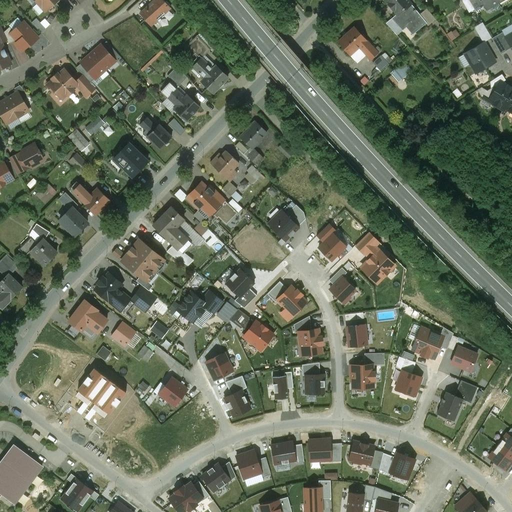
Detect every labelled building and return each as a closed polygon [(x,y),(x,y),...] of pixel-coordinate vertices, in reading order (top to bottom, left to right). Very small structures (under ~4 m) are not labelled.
[(34,0),(45,11),(49,7),(50,9),(56,3),(55,2),(57,0),(34,0)] [(153,0),(150,3),(147,5),(149,7),(140,15),(151,27),(158,20),(157,19),(164,13),(164,14),(171,9),(162,0),(153,0)] [(408,2),(407,0),(384,0),(396,14),(391,19),(402,30),(409,25),(415,32),(425,24),(426,23),(419,15),(408,2)] [(480,0),(468,0),(475,11),(484,6),(480,0)] [(498,3),(496,0),(480,0),(484,6),(486,9),(498,3)] [(435,19),(426,9),(419,15),(426,23),(425,24),(427,26),(435,19)] [(402,30),(391,19),(386,24),(396,35),(402,30)] [(23,22),(13,31),(10,33),(16,40),(18,42),(15,44),(22,52),(30,44),(31,45),(38,38),(23,22)] [(46,29),(39,22),(35,26),(41,33),(46,29)] [(353,25),(337,42),(349,54),(358,46),(365,39),(353,25)] [(14,41),(16,40),(10,33),(13,31),(9,27),(4,32),(0,26),(0,42),(1,42),(7,40),(9,43),(14,41)] [(502,32),(497,35),(506,51),(511,48),(505,37),(502,32)] [(210,49),(197,35),(187,45),(198,57),(199,56),(201,58),(210,49)] [(506,51),(497,35),(491,38),(500,54),(506,51)] [(365,39),(358,46),(362,51),(370,44),(365,39)] [(0,42),(0,69),(11,64),(1,42),(0,42)] [(495,63),(484,43),(465,54),(476,73),(495,63)] [(115,61),(101,45),(91,54),(105,70),(115,61)] [(379,71),(392,60),(385,53),(373,63),(379,71)] [(105,70),(91,54),(80,63),(94,79),(105,70)] [(215,66),(212,69),(201,58),(192,67),(203,78),(201,81),(213,93),(228,79),(215,66)] [(390,73),(398,82),(412,70),(404,61),(390,73)] [(176,66),(167,76),(178,87),(187,78),(176,66)] [(75,82),(64,69),(58,75),(57,73),(51,79),(52,80),(46,85),(53,92),(54,91),(62,99),(67,95),(68,96),(74,90),(73,89),(77,86),(78,85),(75,82)] [(95,88),(83,75),(75,82),(78,85),(77,86),(86,96),(95,88)] [(187,95),(184,97),(169,83),(161,92),(176,106),(173,109),(186,121),(200,107),(187,95)] [(507,87),(499,83),(496,88),(494,86),(487,91),(483,97),(489,101),(490,100),(495,103),(496,105),(502,110),(504,107),(511,93),(511,88),(509,87),(507,87)] [(26,93),(19,85),(14,89),(16,93),(17,92),(20,97),(26,93)] [(487,91),(481,87),(477,90),(481,96),(483,97),(487,91)] [(20,97),(17,92),(16,93),(6,99),(17,118),(29,111),(23,101),(20,97)] [(17,118),(6,99),(0,102),(0,113),(0,114),(6,124),(17,118)] [(143,114),(136,121),(140,125),(147,118),(143,114)] [(84,127),(90,135),(106,124),(99,116),(84,127)] [(147,118),(140,125),(145,130),(149,134),(156,127),(147,118)] [(255,122),(240,137),(252,148),(266,133),(255,122)] [(149,134),(146,136),(159,149),(171,137),(158,125),(156,127),(149,134)] [(68,136),(82,151),(90,143),(76,128),(68,136)] [(239,141),(235,146),(243,154),(247,150),(239,141)] [(147,162),(128,143),(113,158),(133,177),(147,162)] [(28,149),(9,159),(17,173),(31,166),(32,168),(41,163),(40,161),(43,159),(34,144),(28,147),(28,149)] [(259,154),(254,149),(247,157),(252,162),(259,154)] [(75,151),(68,160),(82,172),(89,163),(75,151)] [(240,163),(226,151),(212,167),(229,183),(238,174),(234,169),(240,163)] [(13,179),(4,164),(0,166),(0,171),(3,176),(1,178),(5,184),(13,179)] [(252,166),(247,171),(255,179),(260,174),(252,166)] [(46,204),(58,190),(47,182),(36,195),(46,204)] [(212,214),(222,203),(216,197),(218,195),(210,186),(207,189),(201,183),(186,198),(199,210),(201,208),(209,216),(212,214)] [(90,196),(80,185),(73,192),(84,202),(90,196)] [(84,202),(84,203),(95,214),(109,201),(97,189),(90,196),(84,202)] [(58,200),(69,211),(72,208),(74,209),(78,205),(66,193),(58,200)] [(219,218),(226,225),(238,213),(218,194),(218,195),(216,197),(222,203),(212,214),(217,219),(219,218)] [(285,206),(282,209),(299,226),(306,219),(304,212),(296,205),(290,211),(285,206)] [(183,218),(171,207),(154,227),(166,237),(175,227),(183,218)] [(74,209),(72,208),(69,211),(60,220),(62,223),(61,223),(68,231),(69,230),(75,236),(88,223),(74,209)] [(267,224),(286,242),(300,228),(299,226),(282,209),(267,224)] [(200,222),(193,229),(200,236),(207,229),(200,222)] [(317,236),(324,243),(333,233),(336,230),(329,224),(317,236)] [(49,234),(36,226),(32,231),(45,239),(49,234)] [(175,227),(166,237),(178,248),(187,238),(175,227)] [(373,245),(375,247),(380,243),(369,232),(356,245),(365,253),(373,245)] [(319,248),(332,261),(346,247),(333,233),(324,243),(319,248)] [(29,238),(17,251),(24,258),(30,252),(36,245),(29,238)] [(187,238),(178,248),(183,253),(192,243),(187,238)] [(164,260),(139,239),(132,248),(131,247),(127,252),(128,253),(121,261),(140,276),(146,281),(164,260)] [(43,243),(41,240),(36,245),(30,252),(44,266),(55,254),(43,243)] [(377,283),(394,266),(375,247),(373,245),(365,253),(370,259),(362,267),(377,283)] [(16,267),(5,257),(0,262),(11,272),(16,267)] [(230,278),(235,273),(230,268),(220,278),(226,284),(230,279),(230,278)] [(329,280),(334,285),(342,277),(347,273),(342,268),(329,280)] [(240,269),(236,274),(235,273),(230,278),(230,279),(226,284),(239,296),(240,298),(249,288),(254,283),(250,278),(250,277),(246,273),(245,274),(240,269)] [(7,274),(0,281),(0,306),(2,308),(11,299),(17,293),(17,292),(21,288),(7,274)] [(122,285),(108,274),(95,290),(108,301),(117,290),(118,290),(122,285)] [(146,281),(140,276),(136,281),(148,291),(153,286),(146,281)] [(350,298),(349,297),(356,290),(342,277),(334,285),(330,289),(344,304),(350,298)] [(276,303),(278,300),(277,300),(288,289),(280,281),(267,294),(276,303)] [(288,289),(277,300),(278,300),(293,315),(307,302),(301,296),(302,295),(298,290),(296,291),(291,286),(288,289)] [(257,295),(249,288),(240,298),(239,296),(235,300),(244,308),(257,295)] [(154,300),(140,289),(131,300),(145,311),(154,300)] [(118,290),(117,290),(108,301),(120,311),(129,299),(118,290)] [(209,291),(202,301),(206,305),(205,306),(213,313),(222,302),(209,291)] [(202,301),(191,292),(177,310),(193,322),(198,315),(199,316),(203,311),(202,310),(205,306),(206,305),(202,301)] [(76,311),(69,320),(83,332),(92,321),(98,315),(97,314),(90,308),(84,303),(76,311)] [(242,328),(249,319),(250,318),(238,309),(230,320),(241,329),(242,328)] [(98,315),(92,321),(101,329),(110,318),(100,310),(97,314),(98,315)] [(299,332),(312,330),(310,316),(294,325),(295,333),(299,333),(299,332)] [(157,319),(150,329),(160,336),(167,327),(157,319)] [(242,328),(247,332),(244,337),(261,350),(273,334),(256,321),(254,323),(249,319),(242,328)] [(137,333),(122,322),(112,336),(126,347),(137,333)] [(364,325),(347,327),(349,347),(367,345),(364,325)] [(421,327),(416,341),(414,341),(412,347),(413,348),(412,349),(421,353),(420,355),(428,358),(429,356),(434,359),(439,346),(443,337),(440,335),(421,327)] [(443,327),(440,335),(443,337),(439,346),(447,349),(448,348),(452,336),(453,333),(443,327)] [(319,337),(318,329),(312,330),(299,332),(299,333),(302,355),(322,352),(320,345),(322,344),(321,337),(319,337)] [(167,353),(177,340),(166,332),(156,344),(167,353)] [(452,336),(448,348),(453,350),(458,338),(452,336)] [(143,359),(151,353),(145,346),(137,353),(143,359)] [(458,347),(451,363),(471,371),(477,355),(458,347)] [(215,380),(233,371),(224,353),(206,362),(215,380)] [(364,354),(365,365),(373,365),(384,365),(384,353),(364,354)] [(402,364),(404,358),(399,356),(395,368),(400,370),(402,364)] [(402,364),(414,368),(416,362),(404,358),(402,364)] [(305,376),(305,375),(320,374),(319,363),(302,365),(302,376),(305,376)] [(403,370),(412,374),(414,368),(402,364),(400,370),(403,370)] [(365,365),(350,366),(351,381),(352,381),(353,388),(374,388),(373,380),(375,380),(375,372),(373,372),(373,365),(365,365)] [(126,392),(94,368),(78,390),(110,414),(126,392)] [(412,374),(403,370),(396,389),(415,396),(422,377),(412,374)] [(286,375),(287,388),(293,388),(291,372),(284,372),(284,376),(286,375)] [(306,394),(325,393),(324,387),(325,387),(325,381),(324,381),(324,374),(320,374),(305,375),(305,376),(306,394)] [(226,383),(232,395),(243,390),(247,388),(242,375),(226,383)] [(284,376),(273,377),(275,399),(288,398),(287,388),(286,375),(284,376)] [(175,406),(187,390),(171,378),(159,394),(175,406)] [(461,380),(454,396),(463,399),(463,400),(471,403),(477,387),(461,380)] [(251,408),(243,390),(232,395),(224,398),(233,417),(251,408)] [(454,396),(446,392),(443,399),(442,399),(442,400),(443,400),(442,404),(440,403),(440,404),(441,405),(437,414),(454,421),(463,400),(463,399),(454,396)] [(511,437),(507,434),(498,446),(511,456),(511,437)] [(309,441),(310,461),(330,460),(331,460),(330,444),(330,439),(309,441)] [(289,462),(296,461),(293,446),(293,441),(271,445),(274,465),(282,463),(282,464),(289,463),(289,462)] [(374,446),(353,442),(349,459),(354,461),(353,463),(361,464),(362,462),(370,464),(374,450),(374,446)] [(342,443),(330,444),(331,460),(330,460),(330,462),(341,461),(342,443)] [(301,444),(293,446),(296,461),(296,463),(304,462),(301,444)] [(0,492),(2,494),(14,503),(42,466),(14,445),(0,463),(0,492)] [(511,456),(498,446),(489,458),(506,470),(511,461),(511,456)] [(383,452),(374,450),(370,464),(369,467),(379,470),(383,453),(383,452)] [(257,460),(254,451),(236,457),(244,479),(261,473),(262,473),(257,460)] [(390,474),(390,473),(395,458),(383,453),(379,470),(390,474)] [(415,459),(397,453),(395,458),(390,473),(407,479),(415,459)] [(271,474),(266,457),(257,460),(262,473),(261,473),(263,477),(271,474)] [(221,467),(230,480),(236,476),(229,462),(221,467)] [(214,491),(230,480),(221,467),(218,464),(202,475),(214,491)] [(89,496),(93,491),(76,478),(61,498),(78,511),(89,496)] [(322,487),(322,498),(331,498),(330,480),(318,480),(319,487),(322,487)] [(199,481),(193,486),(203,498),(202,499),(203,500),(210,496),(199,481)] [(202,499),(203,498),(193,486),(191,482),(184,487),(183,486),(175,492),(176,493),(169,498),(179,511),(184,511),(188,509),(189,511),(197,505),(196,503),(202,499)] [(365,494),(364,500),(372,501),(372,498),(375,487),(365,485),(364,494),(365,494)] [(322,511),(322,498),(322,487),(319,487),(304,488),(304,511),(322,511)] [(379,499),(390,502),(392,493),(375,487),(372,498),(378,500),(379,499)] [(98,495),(93,491),(89,496),(95,500),(98,495)] [(362,511),(364,500),(365,494),(364,494),(349,492),(346,511),(362,511)] [(487,511),(476,499),(475,499),(470,493),(455,506),(460,511),(487,511)] [(279,500),(282,511),(291,511),(288,498),(279,500)] [(390,502),(379,499),(378,500),(375,511),(396,511),(399,503),(390,502)] [(282,511),(279,500),(259,505),(260,511),(282,511)] [(132,511),(118,501),(109,511),(132,511)]
